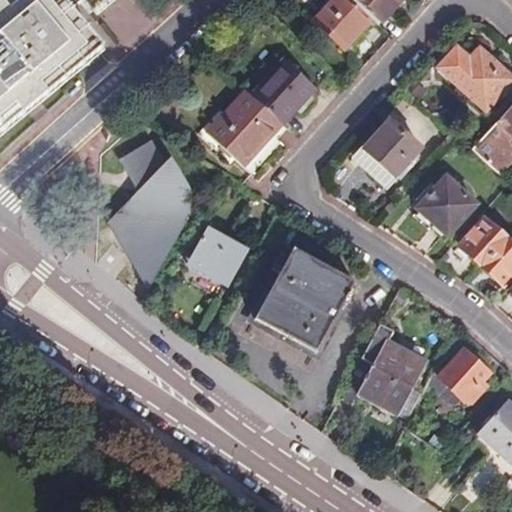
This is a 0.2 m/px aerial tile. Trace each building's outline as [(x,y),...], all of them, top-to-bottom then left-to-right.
[(84,6),(78,0),(8,0),(0,7),(0,135),(33,110),(105,51),(75,13),(80,8),(84,6)] [(78,0),(84,6),(91,14),(94,11),(108,0),(78,0)] [(349,0),(333,0),(312,23),(342,49),(370,19),(349,0)] [(349,0),(370,19),(376,24),(378,26),(402,0),(349,0)] [(376,24),(370,19),(342,49),(348,54),(376,24)] [(457,48),(437,69),(485,113),(511,83),(511,79),(480,49),(471,58),(457,48)] [(252,95),(284,124),(315,90),(284,61),(252,95)] [(252,95),(245,89),(204,134),(250,175),(280,143),(276,140),(273,136),(284,124),(252,95)] [(511,105),(496,123),(511,137),(511,105)] [(390,121),(356,158),(387,186),(421,149),(390,121)] [(288,128),(284,124),(273,136),(276,140),(288,128)] [(511,151),(490,130),(471,151),(497,174),(511,157),(511,151)] [(127,217),(113,224),(123,242),(131,236),(145,245),(140,256),(139,261),(139,266),(141,270),(144,275),(151,276),(186,216),(187,198),(186,191),(180,180),(171,168),(169,169),(171,174),(168,175),(152,144),(121,160),(144,201),(125,213),(127,217)] [(445,179),(417,210),(447,236),(475,206),(445,179)] [(458,247),(480,266),(505,239),(483,220),(458,247)] [(207,231),(187,265),(226,287),(246,252),(207,231)] [(511,244),(505,239),(480,266),(503,286),(511,276),(511,244)] [(314,354),(355,282),(293,248),(253,319),(314,354)] [(392,334),(379,326),(358,364),(409,391),(424,363),(388,343),(392,334)] [(468,348),(455,337),(433,378),(468,408),(486,389),(481,384),(489,376),(464,354),(468,348)] [(409,391),(358,364),(337,400),(352,408),(357,399),(394,417),(409,391)] [(480,436),(505,459),(511,450),(511,406),(509,404),(480,436)] [(483,462),(457,489),(470,502),(496,475),(483,462)]
